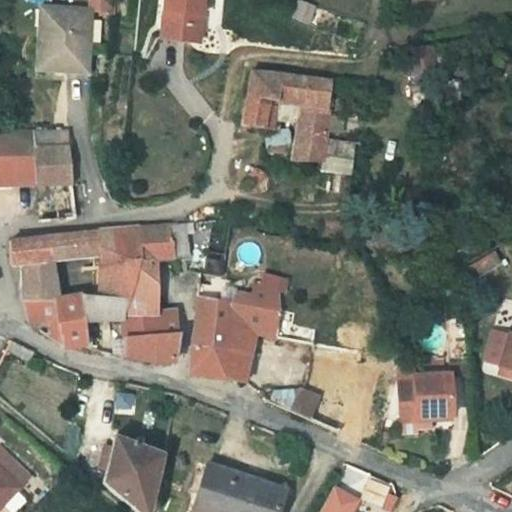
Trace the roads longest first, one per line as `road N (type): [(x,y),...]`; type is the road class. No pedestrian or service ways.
road 1 (residential): [(0,321),(53,350),(181,377),(496,511)]
road 2 (residential): [(0,227),(180,209),(215,189),(221,132)]
